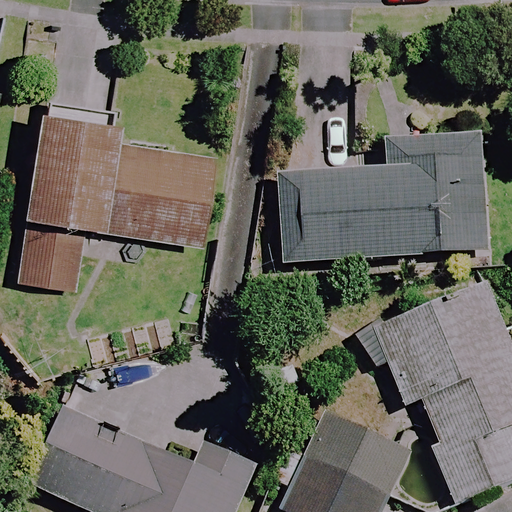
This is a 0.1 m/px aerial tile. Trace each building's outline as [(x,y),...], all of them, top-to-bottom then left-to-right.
[(114,130),(31,120),(12,287),(70,294),(77,236),(195,250),(206,157),(112,147),(114,130)] [(279,270),(433,261),(487,258),(481,139),(382,145),(383,175),(274,181),(279,270)] [(511,484),(511,352),(491,300),(450,316),(443,299),(355,334),(370,371),(382,366),(401,415),(411,411),(450,509),(511,484)] [(191,472),(59,418),(28,494),(72,511),(233,511),(251,469),(201,448),(191,472)] [(381,511),(386,500),(405,458),(321,420),(302,462),(279,511),(381,511)]
